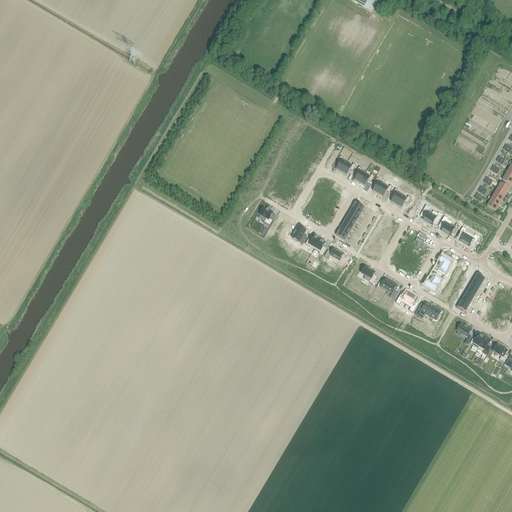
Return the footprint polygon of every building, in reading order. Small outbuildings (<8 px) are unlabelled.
[(319,139),(313,149),(320,153),(323,149),(324,147),(325,147),(324,147),(326,143),(323,141),(325,138),(319,135),(317,138),(319,139)] [(305,152),(300,160),(309,165),(310,163),(313,165),(316,160),(313,158),(313,157),(305,152)] [(339,164),(336,170),(341,173),(347,164),(342,161),(343,159),(340,157),(337,163),(339,164)] [(347,164),(341,173),(346,176),(350,170),(352,172),(356,166),(353,164),(351,167),(347,164)] [(295,166),(293,170),(296,171),(293,176),(303,182),(306,177),(303,175),(305,172),(295,166)] [(358,175),(354,181),(359,184),(365,175),(360,172),(362,169),(359,168),(355,174),(358,175)] [(365,175),(359,184),(365,187),(368,181),(371,183),(374,177),(371,175),(370,178),(365,175)] [(287,179),(285,182),(295,188),(297,185),(300,187),(303,182),(293,176),(290,180),(287,179)] [(511,186),(511,184),(511,180),(505,176),(502,181),(511,186)] [(376,186),(372,192),(378,195),(383,186),(378,183),(380,180),(377,179),(373,184),(376,186)] [(506,194),(509,189),(500,184),(498,188),(506,194)] [(285,186),(283,189),(286,191),(283,196),(292,201),(295,196),(293,195),(295,191),(285,186)] [(383,186),(378,195),(383,198),(386,192),(389,194),(392,188),(390,186),(388,189),(383,186)] [(504,198),(506,194),(498,188),(495,193),(504,198)] [(394,197),(391,203),(396,206),(401,197),(397,194),(398,191),(395,189),(392,195),(394,197)] [(501,203),(504,198),(495,193),(492,197),(501,203)] [(278,198),(275,202),(285,208),(287,204),(289,206),(292,201),(283,196),(281,200),(278,198)] [(401,197),(396,206),(401,209),(405,203),(407,205),(411,199),(408,197),(406,200),(401,197)] [(498,207),(501,203),(492,197),(490,202),(498,207)] [(496,212),(498,207),(490,202),(487,207),(496,212)] [(355,203),(353,208),(362,213),(364,209),(355,203)] [(426,206),(420,216),(423,218),(422,220),(427,223),(432,214),(427,212),(429,209),(426,206)] [(267,209),(267,210),(263,208),(259,215),(266,219),(263,223),(269,227),(273,221),(269,219),(273,213),(269,211),(270,211),(269,211),(267,209)] [(353,208),(351,212),(359,217),(362,213),(353,208)] [(351,212),(348,216),(357,221),(359,217),(351,212)] [(432,214),(427,223),(432,226),(433,224),(436,226),(442,216),(438,214),(438,215),(433,212),(432,214)] [(348,216),(346,220),(355,225),(357,221),(348,216)] [(280,217),(274,228),(281,232),(282,230),(286,233),(290,227),(289,227),(287,226),(285,225),(288,221),(280,217)] [(444,217),(438,227),(441,229),(440,231),(445,234),(450,225),(452,223),(447,220),(448,219),(444,217)] [(346,220),(343,224),(352,229),(355,225),(346,220)] [(387,222),(384,227),(392,232),(395,227),(387,222)] [(343,224),(341,228),(350,233),(352,229),(343,224)] [(450,225),(445,234),(450,237),(451,235),(454,237),(460,227),(457,225),(455,228),(450,225)] [(384,227),(381,232),(390,236),(392,232),(384,227)] [(294,236),(292,239),(302,245),(307,238),(303,236),(306,232),(298,228),(296,232),(295,232),(293,235),(294,236)] [(339,232),(347,237),(350,233),(341,228),(339,232)] [(462,228),(457,238),(460,240),(459,242),(463,245),(469,235),(465,232),(466,230),(462,228)] [(339,232),(336,236),(345,241),(347,237),(339,232)] [(381,232),(379,236),(387,241),(390,236),(381,232)] [(469,235),(463,245),(468,248),(470,246),(473,248),(478,238),(475,236),(474,238),(469,235)] [(379,236),(376,241),(384,246),(387,241),(379,236)] [(314,250),(320,240),(314,237),(311,242),(308,240),(305,245),(314,250)] [(322,257),(326,250),(323,248),(325,244),(320,240),(314,250),(319,253),(318,255),(322,257)] [(376,241),(373,245),(381,250),(384,246),(376,241)] [(373,245),(370,250),(378,255),(381,250),(373,245)] [(328,251),(324,257),(328,259),(330,256),(339,262),(343,254),(333,249),(331,253),(328,251)] [(370,250),(367,255),(376,260),(378,255),(370,250)] [(442,257),(439,262),(439,263),(449,268),(452,263),(453,264),(455,261),(450,258),(448,261),(442,257)] [(439,263),(436,268),(438,269),(437,272),(444,276),(449,268),(439,263)] [(368,270),(365,268),(361,274),(370,280),(369,283),(368,282),(368,283),(369,283),(373,285),(377,277),(374,275),(375,274),(371,272),(372,271),(368,269),(368,270)] [(476,274),(473,279),(482,284),(485,280),(483,278),(483,277),(479,274),(478,276),(476,274)] [(431,276),(428,282),(438,287),(443,279),(435,275),(433,277),(431,276)] [(394,291),(397,286),(385,279),(381,287),(392,293),(389,298),(393,300),(397,294),(394,291)] [(473,279),(470,283),(480,288),(482,284),(473,279)] [(428,281),(425,287),(431,290),(429,293),(434,296),(436,293),(435,292),(438,287),(428,282),(428,281)] [(470,283),(468,287),(477,292),(480,288),(470,283)] [(468,287),(466,291),(475,296),(477,292),(468,287)] [(466,291),(463,295),(472,301),(475,296),(466,291)] [(401,293),(395,303),(399,306),(401,303),(406,305),(404,308),(412,295),(407,292),(405,295),(401,293)] [(412,295),(404,308),(404,309),(406,305),(411,308),(409,311),(413,314),(418,304),(415,302),(417,298),(412,295)] [(463,295),(461,299),(470,305),(472,301),(463,295)] [(461,299),(458,303),(467,309),(470,305),(461,299)] [(458,303),(456,308),(465,313),(467,309),(458,303)] [(434,310),(435,309),(426,304),(422,311),(419,309),(415,315),(422,320),(425,315),(434,320),(438,313),(434,310)] [(467,338),(471,330),(461,324),(456,332),(458,332),(457,334),(461,337),(462,335),(467,338)] [(474,337),(469,345),(478,350),(485,338),(479,335),(477,338),(474,337)] [(485,338),(478,350),(483,353),(483,354),(486,356),(492,346),(489,345),(490,342),(485,338)] [(501,348),(497,346),(493,352),(501,357),(499,360),(504,363),(507,357),(505,356),(507,352),(503,349),(501,348)]
